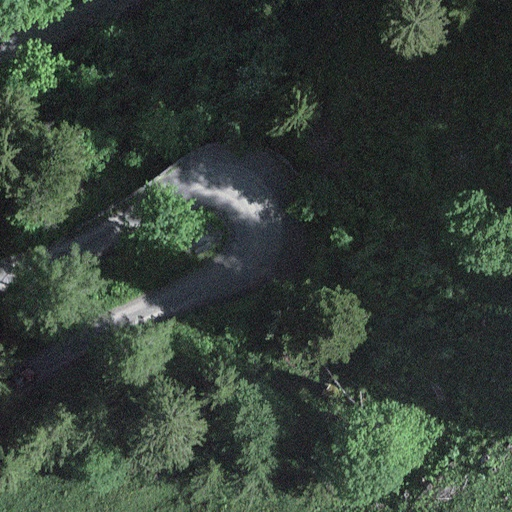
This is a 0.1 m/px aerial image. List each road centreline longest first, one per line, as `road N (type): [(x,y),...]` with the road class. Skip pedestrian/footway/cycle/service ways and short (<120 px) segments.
road 1 (track): [(0,266),(218,184),(268,193),(279,238),(248,298),(0,414)]
road 2 (track): [(169,0),(0,76)]
